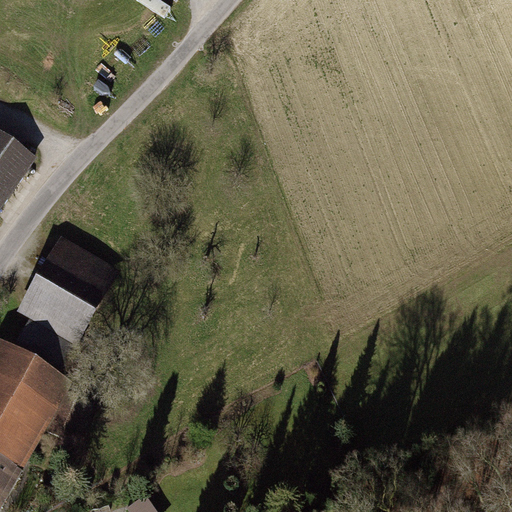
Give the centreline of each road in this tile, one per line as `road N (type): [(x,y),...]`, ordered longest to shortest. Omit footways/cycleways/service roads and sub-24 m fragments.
road 1 (unclassified): [(0,271),(62,175),(221,0)]
road 2 (track): [(511,432),(365,511)]
